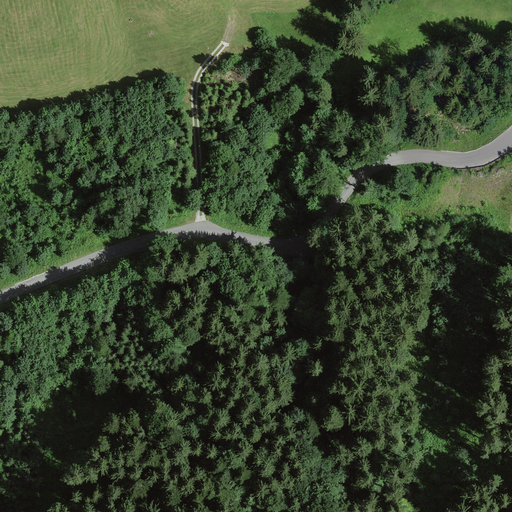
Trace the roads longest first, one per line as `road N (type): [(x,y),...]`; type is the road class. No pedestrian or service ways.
road 1 (unclassified): [(0,301),(87,262),(202,227),(291,246),(360,175),(402,157),(476,159),(511,140)]
road 2 (track): [(202,227),(194,93),(224,43)]
